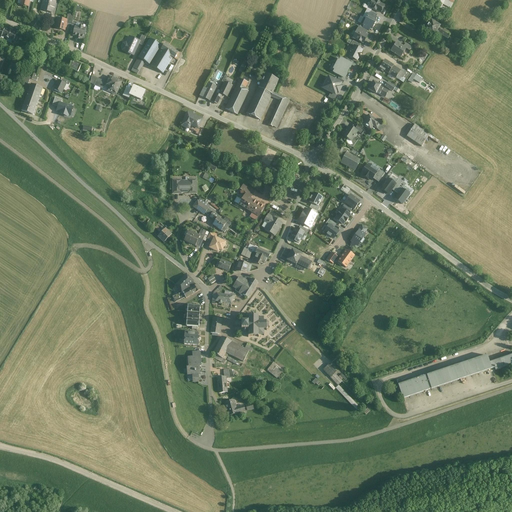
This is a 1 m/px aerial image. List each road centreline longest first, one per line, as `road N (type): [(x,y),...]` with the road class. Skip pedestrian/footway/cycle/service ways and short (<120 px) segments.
road 1 (residential): [(0,18),(311,160)]
road 2 (unclassified): [(0,105),(186,270)]
road 3 (residential): [(311,160),(265,274),(206,350)]
road 4 (residential): [(407,0),(311,160)]
road 5 (unclassified): [(371,198),(511,299)]
